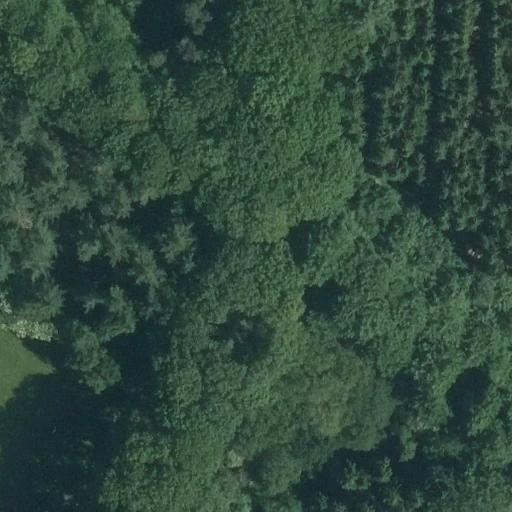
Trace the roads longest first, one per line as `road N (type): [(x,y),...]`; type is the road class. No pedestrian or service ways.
road 1 (unclassified): [(272,209),(120,511)]
road 2 (unclassified): [(511,387),(272,209)]
road 3 (track): [(250,177),(14,0)]
road 4 (track): [(274,181),(281,0)]
